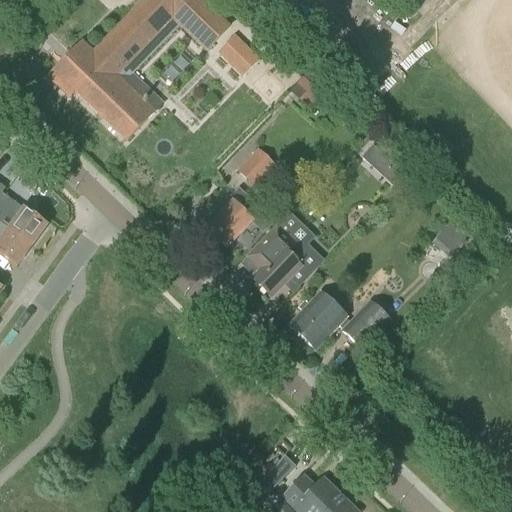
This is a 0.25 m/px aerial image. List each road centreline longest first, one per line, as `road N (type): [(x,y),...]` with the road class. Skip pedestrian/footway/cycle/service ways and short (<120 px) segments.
road 1 (residential): [(425,511),(113,210)]
road 2 (residential): [(0,365),(113,210)]
road 3 (residential): [(113,210),(0,99)]
